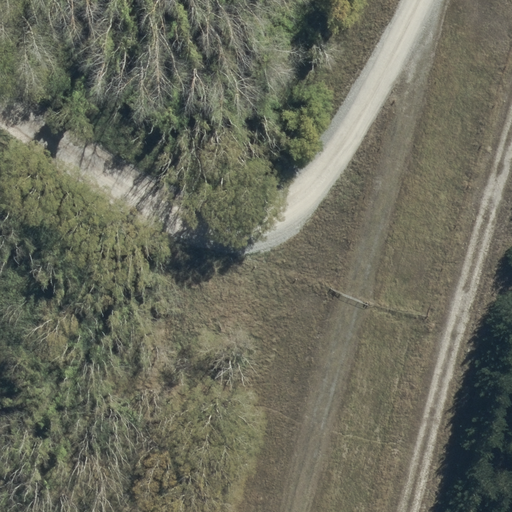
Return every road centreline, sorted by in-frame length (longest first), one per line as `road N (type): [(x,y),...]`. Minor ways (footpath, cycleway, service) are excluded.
road 1 (track): [(0,97),(118,184),(179,217),(237,219),(316,176),(425,0)]
road 2 (track): [(295,511),(423,0)]
road 3 (track): [(511,127),(449,323),(403,511)]
